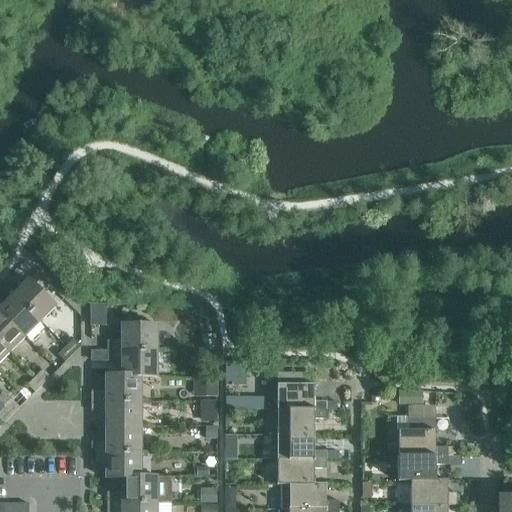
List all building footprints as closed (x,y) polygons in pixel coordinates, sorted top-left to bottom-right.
[(16,284),(8,291),(40,323),(57,306),(30,279),(21,288),(16,284)] [(7,303),(0,309),(0,312),(25,337),(40,323),(8,291),(2,298),(7,303)] [(106,304),(91,304),(91,325),(106,325),(106,304)] [(0,342),(10,353),(25,337),(0,312),(0,342)] [(107,341),(107,351),(157,351),(157,325),(122,325),(122,341),(107,341)] [(74,340),(65,348),(73,355),(81,347),(74,340)] [(0,362),(10,353),(0,342),(0,362)] [(73,355),(65,348),(58,355),(66,362),(73,355)] [(107,351),(95,352),(95,362),(107,362),(107,351)] [(122,362),(122,376),(141,377),(157,377),(157,351),(107,351),(107,362),(122,362)] [(226,362),(226,386),(246,386),(246,362),(226,362)] [(43,370),(35,378),(43,385),(50,377),(43,370)] [(278,411),(327,411),(337,411),(337,402),(315,402),(315,386),(303,385),(303,373),(277,373),(278,411)] [(91,392),(91,402),(141,402),(141,377),(122,376),(106,376),(106,392),(91,392)] [(216,377),(204,377),(205,396),(216,396),(216,377)] [(43,385),(35,378),(28,386),(35,393),(43,385)] [(399,391),(398,403),(422,404),(422,392),(399,391)] [(254,398),(226,397),(226,409),(254,410),(254,398)] [(13,401),(4,409),(11,417),(20,408),(13,401)] [(205,401),(205,422),(216,422),(216,411),(216,402),(205,401)] [(106,412),(106,428),(141,428),(141,402),(91,402),(91,412),(106,412)] [(11,417),(4,409),(0,413),(0,419),(4,424),(11,417)] [(278,411),(277,436),(315,436),(315,420),(327,420),(327,411),(278,411)] [(399,431),(399,457),(448,457),(448,448),(436,448),(436,431),(432,431),(432,419),(409,419),(409,431),(399,431)] [(218,426),(208,426),(208,439),(218,439),(218,426)] [(91,443),(91,453),(141,453),(141,428),(106,428),(106,443),(91,443)] [(225,436),(225,444),(235,444),(235,436),(225,436)] [(277,436),(277,460),(327,460),(327,452),(315,451),(315,436),(277,436)] [(106,479),(122,479),(122,478),(141,478),(141,477),(141,453),(91,453),(91,463),(106,463),(106,479)] [(399,482),(411,482),(436,481),(436,465),(456,465),(456,457),(448,457),(399,457),(399,482)] [(278,486),(281,486),(289,486),(289,485),(315,485),(315,469),(327,469),(327,460),(277,460),(278,486)] [(208,467),(196,467),(196,476),(208,476),(208,467)] [(107,493),(107,502),(158,503),(158,477),(141,477),(141,478),(122,478),(122,479),(122,493),(107,493)] [(411,506),(448,506),(456,506),(456,494),(448,494),(448,481),(436,481),(411,482),(411,506)] [(372,483),(361,483),(361,497),(372,497),(372,483)] [(281,486),(281,510),(349,510),(349,501),(327,501),(327,485),(315,485),(289,485),(289,486),(281,486)] [(216,488),(201,488),(201,502),(216,502),(216,488)] [(511,511),(511,495),(498,496),(498,511),(511,511)] [(157,511),(158,503),(107,502),(107,511),(157,511)]
